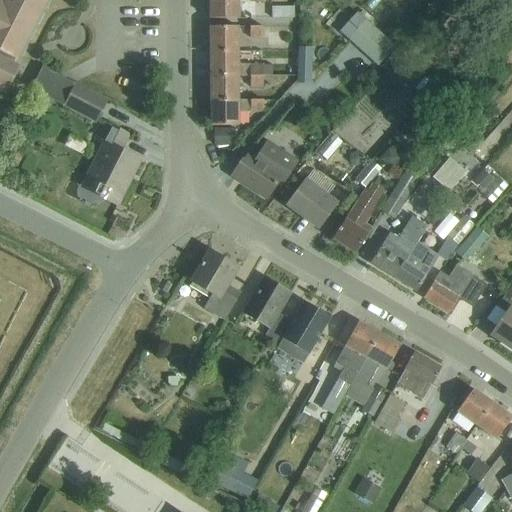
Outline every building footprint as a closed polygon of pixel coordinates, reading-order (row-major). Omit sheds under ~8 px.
[(16,68),(49,0),(0,0),(0,92),(7,97),(21,70),(16,68)] [(262,0),(209,0),(210,20),(238,20),(238,3),(263,3),(262,0)] [(294,19),(294,7),(271,7),(271,19),(294,19)] [(357,14),(340,33),(378,67),(395,48),(357,14)] [(210,28),(210,53),(237,52),(237,27),(210,28)] [(262,27),(250,28),(250,40),(262,39),(262,27)] [(210,53),(210,77),(237,77),(250,77),(263,77),(263,65),(237,65),(237,52),(210,53)] [(42,69),(30,91),(95,125),(107,102),(75,86),(59,77),(42,69)] [(210,77),(210,101),(237,101),(237,77),(210,77)] [(263,77),(250,77),(250,87),(263,87),(263,77)] [(459,99),(455,103),(444,93),(438,99),(449,109),(441,119),(460,136),(479,116),(459,99)] [(237,101),(210,101),(210,126),(238,126),(237,113),(250,113),(250,101),(237,101)] [(263,101),(250,101),(250,113),(263,113),(263,101)] [(82,189),(116,206),(139,161),(120,152),(128,136),(104,125),(96,141),(105,145),(82,189)] [(268,144),(257,161),(249,155),(243,163),(242,162),(232,177),(268,200),(277,187),(281,190),(298,163),(268,144)] [(466,173),(449,159),(432,179),(449,193),(466,173)] [(406,168),(379,211),(394,220),(421,177),(406,168)] [(336,204),(327,197),(334,187),(312,171),(286,206),(318,229),(336,204)] [(363,189),(344,220),(332,240),(354,254),(370,228),(364,224),(379,199),(377,197),(381,190),(372,184),(367,191),(363,189)] [(371,265),(392,278),(402,263),(417,243),(427,227),(411,217),(398,239),(390,235),(371,265)] [(463,217),(447,237),(458,246),(474,226),(463,217)] [(476,228),(454,254),(466,264),(488,238),(476,228)] [(402,263),(392,278),(415,292),(438,256),(427,249),(417,243),(402,263)] [(203,309),(223,321),(239,295),(226,287),(237,269),(210,252),(191,283),(204,291),(202,295),(209,299),(203,309)] [(423,298),(448,314),(458,299),(472,308),(486,286),(472,277),(456,267),(448,279),(440,273),(433,282),(423,298)] [(278,314),(289,294),(263,279),(242,313),(268,328),(264,335),(275,342),(288,320),(278,314)] [(511,302),(511,307),(511,309),(491,336),(511,350),(511,290),(506,296),(511,302)] [(304,304),(277,350),(303,365),(329,319),(304,304)] [(366,359),(379,335),(358,323),(335,365),(344,369),(338,380),(350,388),(356,378),(357,377),(366,359)] [(400,347),(379,335),(366,359),(357,377),(356,378),(367,385),(378,366),(387,371),(400,347)] [(395,385),(410,393),(423,400),(441,368),(413,353),(395,385)] [(394,380),(383,374),(362,412),(372,418),(394,380)] [(329,397),(335,384),(322,378),(308,408),(330,419),(338,401),(329,397)] [(458,412),(477,426),(493,404),(474,390),(458,412)] [(404,404),(390,397),(375,424),(393,434),(400,420),(397,418),(404,404)] [(511,417),(493,404),(477,426),(497,440),(511,418),(511,417)] [(101,431),(144,453),(147,446),(104,425),(101,431)] [(461,448),(466,441),(455,433),(449,442),(459,448),(461,449),(462,448),(461,448)] [(476,449),(466,441),(461,448),(462,448),(461,449),(471,456),(476,449)] [(371,464),(392,475),(403,453),(382,442),(371,464)] [(163,466),(199,484),(204,475),(168,457),(163,466)] [(364,473),(356,492),(377,501),(385,482),(364,473)] [(301,500),(307,498),(313,509),(327,502),(313,474),(293,484),(301,500)] [(511,474),(501,480),(507,490),(511,487),(511,474)] [(482,511),(491,500),(476,488),(462,506),(469,511),(482,511)] [(493,511),(507,511),(510,509),(501,502),(493,511)]
